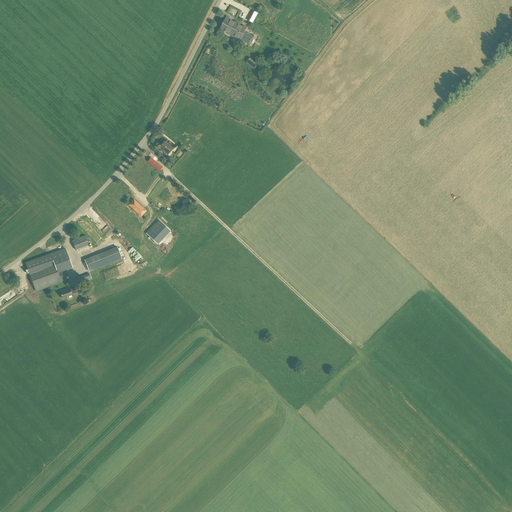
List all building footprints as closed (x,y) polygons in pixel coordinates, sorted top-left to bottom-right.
[(249,44),(253,36),(244,32),(246,28),(226,17),(220,29),(240,40),(240,39),(249,44)] [(254,69),(258,64),(250,58),(246,62),(254,69)] [(168,144),(164,141),(159,148),(167,154),(174,146),(169,142),(168,144)] [(142,157),(130,168),(135,174),(147,162),(142,157)] [(145,166),(133,183),(146,191),(158,174),(153,170),(150,174),(148,172),(150,169),(145,166)] [(134,197),(129,203),(134,208),(131,212),(133,214),(134,212),(140,217),(147,208),(134,197)] [(113,219),(116,216),(111,211),(107,216),(115,223),(116,222),(113,219)] [(104,218),(97,221),(100,228),(107,226),(104,218)] [(96,225),(94,227),(86,219),(85,221),(104,240),(108,237),(96,225)] [(146,233),(157,244),(170,231),(158,220),(146,233)] [(72,241),(76,250),(89,245),(86,235),(72,241)] [(91,246),(82,250),(84,256),(94,253),(91,246)] [(89,258),(94,270),(122,259),(117,247),(89,258)] [(63,269),(72,266),(70,261),(69,259),(67,254),(66,252),(66,249),(65,248),(25,262),(36,292),(67,280),(63,269)] [(94,270),(89,258),(84,259),(89,272),(94,270)] [(119,267),(109,270),(111,277),(122,274),(119,267)] [(77,292),(75,287),(70,289),(69,288),(60,292),(62,298),(72,295),(72,294),(77,292)] [(0,298),(0,307),(9,301),(5,295),(0,298)]
